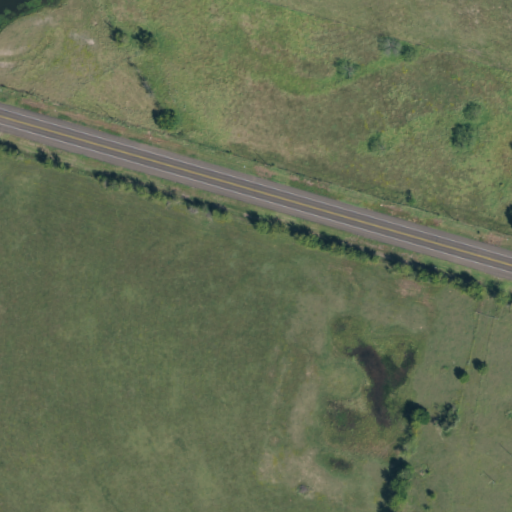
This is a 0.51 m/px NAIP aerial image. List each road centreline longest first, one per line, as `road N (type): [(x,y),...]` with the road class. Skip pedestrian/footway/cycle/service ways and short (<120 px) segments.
road 1 (primary): [(0,107),(511,257)]
road 2 (residential): [(39,119),(64,60),(118,18),(124,0)]
